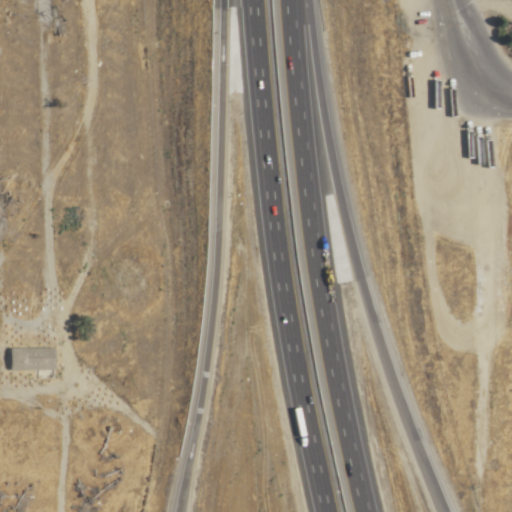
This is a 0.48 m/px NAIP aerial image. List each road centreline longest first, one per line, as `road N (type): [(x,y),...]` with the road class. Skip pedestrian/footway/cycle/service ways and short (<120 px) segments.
road 1 (motorway): [(441,511),(359,292),(323,145),(301,0)]
road 2 (motorway): [(363,511),(321,313),(284,0)]
road 3 (motorway): [(240,0),(264,229),(316,511)]
road 4 (motorway): [(214,0),(209,288),(174,511)]
